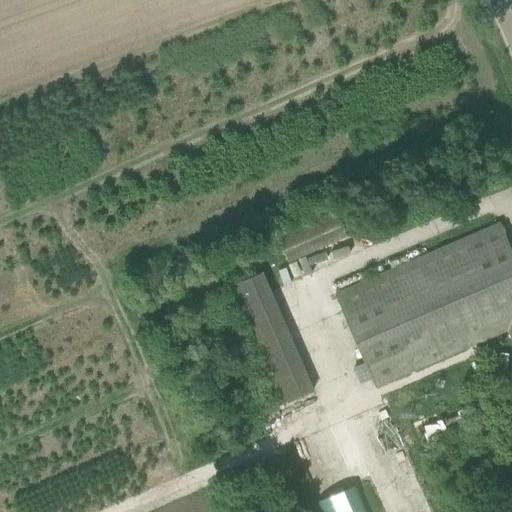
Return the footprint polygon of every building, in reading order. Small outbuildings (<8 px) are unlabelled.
[(269,233),(284,262),(341,233),(326,204),(269,233)] [(511,253),(499,223),(335,293),(376,387),(507,330),(511,341),(511,253)] [(224,287),(276,406),(316,389),(264,270),(224,287)] [(508,359),(497,357),(492,382),(503,384),(508,359)] [(457,405),(419,424),(426,439),(465,420),(457,405)] [(377,434),(372,410),(355,414),(360,438),(377,434)]
